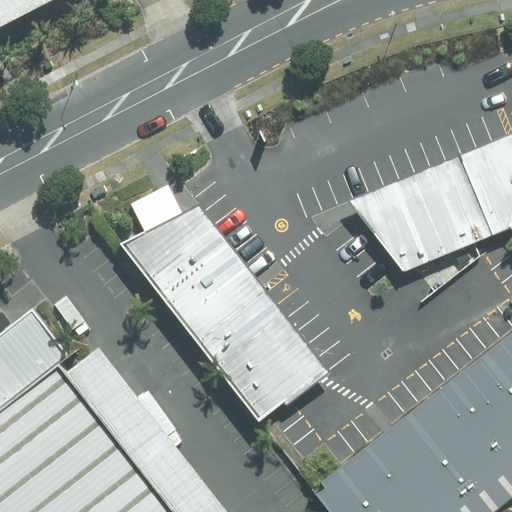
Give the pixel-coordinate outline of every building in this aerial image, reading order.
[(0,0),(0,30),(58,0),(0,0)] [(511,133),(351,198),(407,269),(511,225),(511,133)] [(168,184),(132,202),(146,231),(183,213),(168,184)] [(331,370),(203,204),(183,213),(146,231),(126,241),(262,415),(331,370)] [(0,511),(180,511),(71,371),(64,364),(75,356),(37,308),(2,336),(0,337),(0,511)] [(492,511),(511,496),(511,332),(321,486),(342,511),(492,511)] [(230,511),(102,347),(71,371),(180,511),(230,511)]
